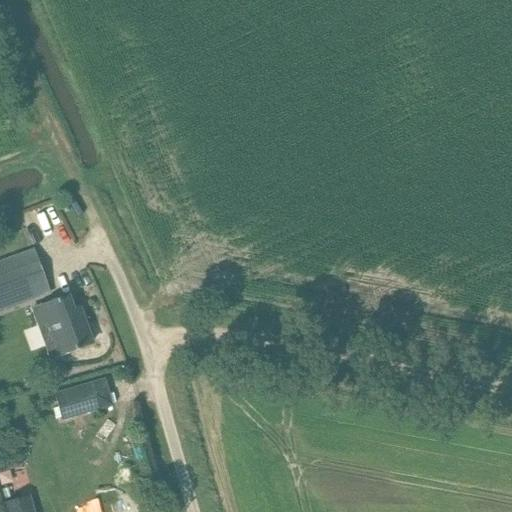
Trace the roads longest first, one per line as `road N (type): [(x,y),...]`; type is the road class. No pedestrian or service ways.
road 1 (track): [(139,315),(511,388)]
road 2 (track): [(139,315),(122,256),(0,8)]
road 3 (unclassified): [(191,511),(139,315)]
